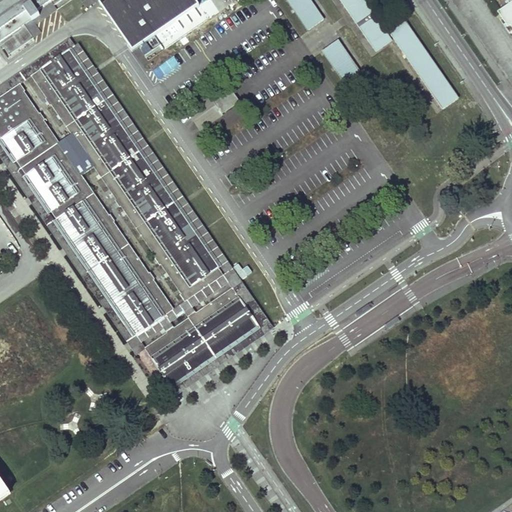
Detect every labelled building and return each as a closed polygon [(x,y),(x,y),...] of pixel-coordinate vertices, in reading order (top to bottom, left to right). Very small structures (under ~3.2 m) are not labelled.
[(0,0),(0,45),(4,51),(6,49),(10,55),(43,33),(33,19),(40,14),(38,11),(54,0),(100,0),(98,1),(133,52),(199,6),(195,0),(0,0)] [(310,0),(339,0),(374,55),(392,44),(363,0),(286,0),(307,33),(324,21),(310,0)] [(511,1),(498,11),(511,31),(511,1)] [(442,111),(460,99),(405,20),(388,32),(442,111)] [(348,90),(365,79),(339,40),(322,51),(348,90)] [(32,77),(186,301),(223,276),(68,52),(32,77)] [(229,86),(212,98),(224,115),(241,104),(229,86)] [(0,99),(0,136),(136,335),(173,310),(19,87),(0,99)] [(209,97),(187,112),(201,131),(223,116),(209,97)] [(145,349),(170,385),(257,326),(232,290),(145,349)] [(0,498),(9,493),(0,479),(0,498)]
